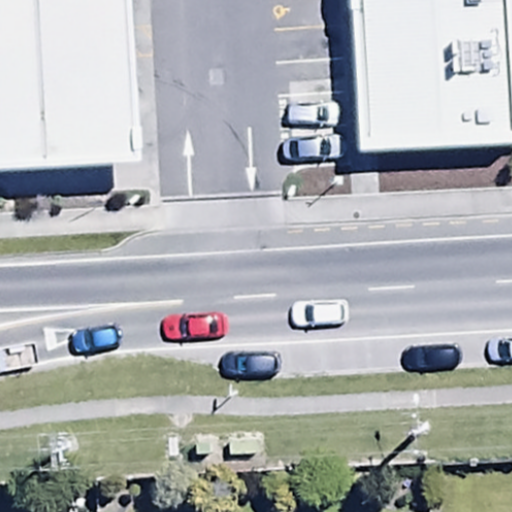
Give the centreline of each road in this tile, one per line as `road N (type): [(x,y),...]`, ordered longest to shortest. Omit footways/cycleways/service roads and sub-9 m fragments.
road 1 (secondary): [(120,316),(511,294)]
road 2 (secondary): [(120,316),(0,355)]
road 3 (secondary): [(0,305),(120,316)]
